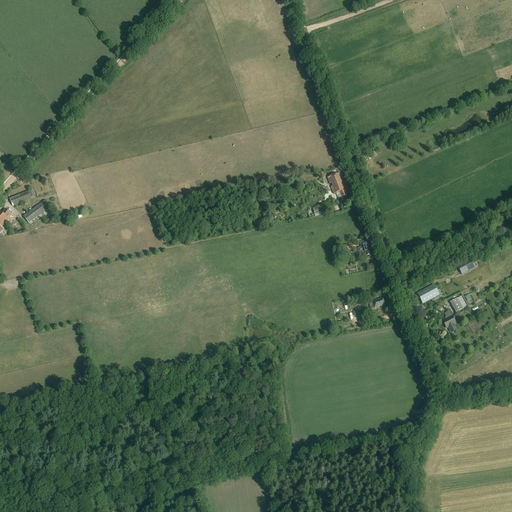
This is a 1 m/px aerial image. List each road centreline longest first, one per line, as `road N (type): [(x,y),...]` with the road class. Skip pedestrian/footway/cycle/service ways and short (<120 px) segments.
road 1 (track): [(440,399),(290,0)]
road 2 (track): [(0,193),(179,0)]
